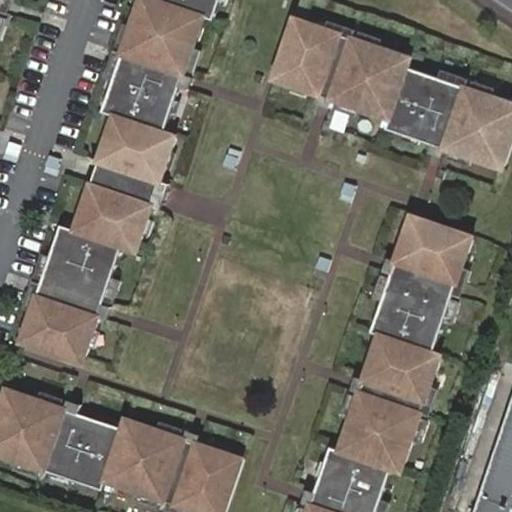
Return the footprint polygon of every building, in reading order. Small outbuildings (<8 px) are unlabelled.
[(142,0),(126,50),(130,52),(126,63),(122,62),(118,76),(121,77),(116,93),(113,92),(107,108),(117,111),(111,127),(115,128),(110,144),(106,143),(102,156),(129,165),(134,152),(140,154),(135,167),(163,176),(168,162),(164,161),(169,145),(173,146),(178,130),(168,127),(174,111),(170,110),(175,94),(179,96),(184,81),(156,72),(152,86),(146,83),(163,31),(169,33),(160,61),(187,70),(207,11),(216,14),(220,0),(142,0)] [(296,20),(276,81),(292,86),(293,83),(309,88),(308,92),(322,96),(331,68),(317,65),(319,58),(372,76),(370,81),(342,72),(333,100),(392,119),(389,129),(405,134),(406,130),(422,136),(421,139),(435,144),(444,116),(431,112),(433,106),(484,123),(483,129),(455,120),(447,148),(506,167),(511,148),(511,101),(467,86),(466,90),(455,86),(455,83),(441,78),(440,82),(424,76),(425,73),(410,68),(413,58),(353,39),(353,42),(341,38),(342,35),(328,30),(327,34),(311,29),(312,25),(296,20)] [(122,190),(96,181),(91,195),(94,196),(89,212),(86,211),(81,227),(71,223),(52,283),(56,284),(51,295),(48,295),(43,308),(47,310),(42,325),(38,324),(33,340),(94,360),(99,344),(95,343),(101,327),(104,328),(109,314),(82,305),(77,318),(71,316),(89,264),(94,266),(85,294),(113,303),(132,243),(141,247),(147,231),(143,230),(149,214),(152,215),(157,201),(127,192),(123,205),(117,203),(122,190)] [(328,511),(316,508),(314,511),(381,511),(385,503),(381,502),(386,486),(390,487),(395,471),(405,474),(424,415),(421,415),(425,403),(428,404),(433,390),(429,388),(434,372),(438,374),(443,358),(434,355),(453,296),(450,295),(453,283),(457,284),(462,270),(458,269),(463,253),(467,254),(472,238),(411,218),(405,234),(409,235),(404,252),(400,250),(396,264),(423,273),(428,260),(433,262),(416,314),(411,312),(419,284),(392,275),(373,334),(382,337),(377,353),(380,354),(375,370),(371,369),(367,383),(394,392),(399,379),(405,381),(387,433),(382,431),(391,404),(363,395),(344,454),(334,451),(329,466),(333,467),(327,484),(324,482),(319,496),(347,506),(351,492),(357,494),(351,511),(328,511)] [(9,392),(0,420),(0,457),(48,473),(49,469),(61,473),(60,476),(74,481),(75,478),(91,483),(90,487),(106,492),(109,483),(167,501),(169,498),(180,502),(179,505),(194,510),(211,511),(210,511),(228,511),(245,459),(230,454),(228,458),(212,452),(214,449),(199,444),(190,472),(204,476),(202,482),(150,465),(152,459),(179,468),(188,441),(129,421),(126,431),(110,426),(109,429),(93,424),(94,420),(80,416),(71,443),(84,447),(83,453),(30,436),(32,431),(60,440),(69,412),(9,392)] [(511,511),(511,412),(478,511),(511,511)]
